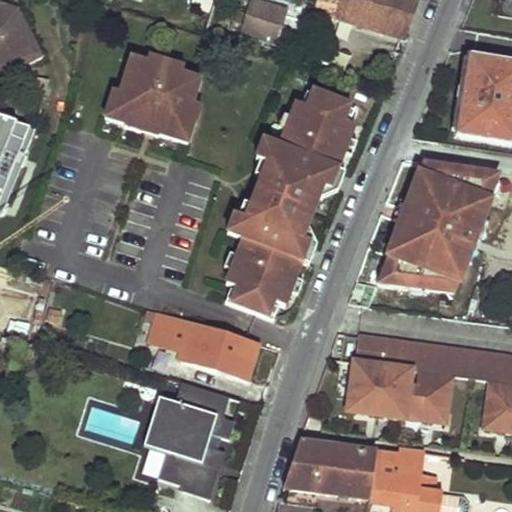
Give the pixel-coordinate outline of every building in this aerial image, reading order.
[(318,0),(315,12),(405,40),(419,0),(318,0)] [(511,0),(504,0),(502,17),(511,18),(511,0)] [(0,60),(1,60),(10,80),(42,64),(18,15),(0,8),(0,60)] [(258,31),(275,37),(280,19),(264,14),(258,31)] [(161,139),(188,147),(195,124),(189,122),(201,83),(184,76),(186,70),(149,59),(147,66),(131,61),(121,95),(114,93),(106,121),(126,127),(125,130),(160,141),(161,139)] [(458,136),(511,144),(511,66),(470,59),(458,136)] [(0,84),(10,80),(1,60),(0,60),(0,84)] [(225,303),(273,321),(280,307),(285,309),(303,264),(296,262),(302,243),(310,246),(331,191),(324,188),(331,170),(338,173),(355,128),(348,126),(355,111),(306,92),(301,107),(295,105),(278,150),(271,168),(266,166),(245,221),(250,223),(243,241),(226,286),(231,288),(225,303)] [(0,213),(30,125),(0,114),(0,213)] [(266,166),(271,168),(278,150),(261,144),(255,162),(266,166)] [(392,253),(382,276),(389,288),(452,296),(499,177),(425,167),(418,185),(392,253)] [(331,191),(337,193),(344,175),(338,173),(331,170),(324,188),(331,191)] [(387,252),(392,253),(418,185),(413,183),(396,216),(387,252)] [(226,234),(243,241),(250,223),(245,221),(233,217),(226,234)] [(303,264),(308,266),(316,249),(310,246),(302,243),(296,262),(303,264)] [(382,276),(378,286),(389,288),(382,276)] [(182,362),(248,382),(259,344),(158,312),(150,342),(185,354),(182,362)] [(511,360),(359,340),(348,412),(445,425),(451,378),(489,383),(482,430),(511,434),(511,360)] [(224,419),(230,398),(182,383),(176,403),(165,400),(150,448),(167,454),(159,479),(182,486),(180,491),(211,501),(226,453),(208,447),(212,435),(230,440),(235,422),(224,419)] [(395,459),(298,445),(284,490),(394,504),(391,511),(468,511),(469,507),(463,499),(441,496),(441,495),(432,494),(419,492),(420,478),(423,454),(396,451),(395,459)] [(434,480),(420,478),(419,492),(432,494),(434,480)]
